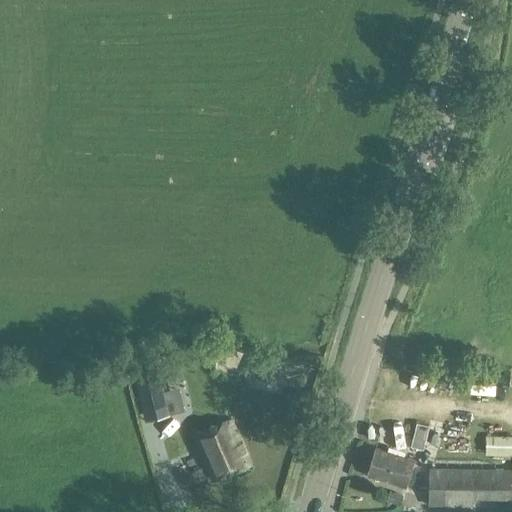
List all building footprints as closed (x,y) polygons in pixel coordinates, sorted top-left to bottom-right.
[(250,374),(265,378),(267,366),(271,367),(272,362),(254,358),(250,374)] [(165,403),(163,394),(157,369),(134,374),(142,409),(165,403)] [(193,434),(214,481),(250,465),(229,418),(193,434)] [(428,427),(417,424),(411,447),(423,450),(428,427)] [(511,455),(511,436),(485,436),(485,455),(511,455)] [(413,459),(375,447),(367,474),(405,486),(413,459)] [(473,498),(511,498),(511,468),(429,467),(428,505),(472,506),(473,498)] [(386,500),(400,505),(403,495),(390,490),(386,500)]
